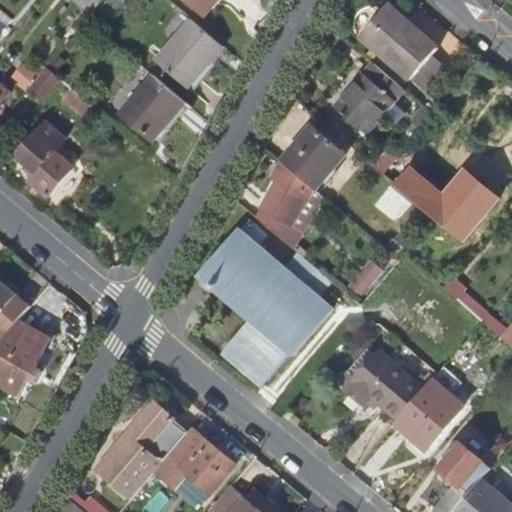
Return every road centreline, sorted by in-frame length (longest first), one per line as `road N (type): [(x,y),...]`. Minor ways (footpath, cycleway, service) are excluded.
road 1 (residential): [(134,318),(313,0)]
road 2 (residential): [(365,511),(134,318)]
road 3 (residential): [(25,511),(134,318)]
road 4 (residential): [(134,318),(0,205)]
